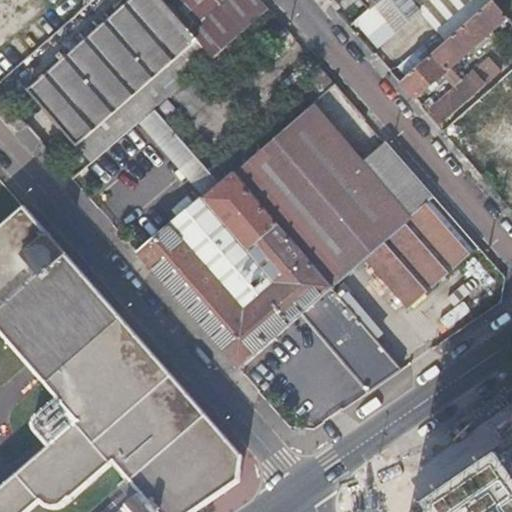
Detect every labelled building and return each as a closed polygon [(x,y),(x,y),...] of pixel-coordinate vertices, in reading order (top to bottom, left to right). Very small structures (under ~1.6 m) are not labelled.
[(263,0),(166,0),(128,0),(67,54),(61,49),(57,52),(57,54),(34,75),(38,79),(29,86),(91,160),(169,94),(191,75),(208,60),(214,54),(229,41),(268,6),(263,0)] [(380,0),(358,0),(368,11),(379,2),(380,0)] [(385,9),(395,0),(380,0),(379,2),(385,9)] [(400,27),(425,7),(418,0),(395,0),(385,9),(400,27)] [(450,68),(507,18),(491,0),(450,37),(444,42),(428,56),(400,82),(415,99),(443,74),(455,87),(427,113),(439,127),(502,71),(490,58),(462,82),(450,68)] [(450,37),(491,0),(418,0),(425,7),(450,37)] [(355,22),(361,30),(385,9),(379,2),(368,11),(355,22)] [(385,9),(361,30),(376,48),(400,27),(385,9)] [(444,42),(436,33),(420,47),(428,56),(444,42)] [(304,109),(278,132),(272,138),(235,170),(332,284),(365,255),(435,195),(388,142),(357,168),(304,109)] [(239,369),(302,315),(367,391),(402,366),(235,170),(171,225),(170,224),(137,252),(239,369)] [(478,244),(435,195),(365,255),(408,305),(478,244)] [(0,227),(0,511),(56,511),(60,509),(116,462),(142,492),(118,511),(198,511),(240,484),(243,458),(24,206),(0,227)] [(511,511),(511,449),(426,507),(429,511),(511,511)]
